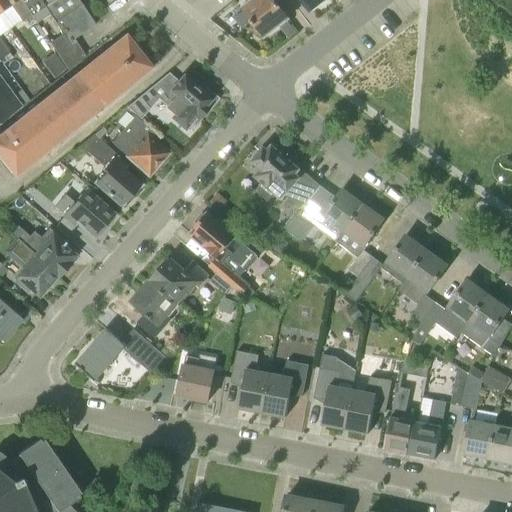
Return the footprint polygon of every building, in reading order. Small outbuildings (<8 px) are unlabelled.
[(0,0),(0,9),(0,10),(9,4),(22,22),(31,15),(21,0),(0,0)] [(21,0),(31,15),(36,22),(50,13),(44,5),(48,3),(46,0),(43,0),(42,1),(40,0),(21,0)] [(44,5),(50,13),(56,23),(61,19),(69,30),(65,33),(82,59),(87,55),(75,39),(97,24),(79,0),(40,0),(42,1),(43,0),(46,0),(48,3),(44,5)] [(253,0),(243,8),(251,20),(250,21),(263,37),(288,18),(274,0),(253,0)] [(324,0),(301,0),(310,11),(324,0)] [(280,27),(288,38),(295,32),(287,22),(280,27)] [(82,59),(65,33),(51,43),(56,51),(67,68),(69,70),(82,59)] [(126,34),(0,133),(0,158),(15,178),(153,69),(126,34)] [(5,48),(0,51),(0,61),(3,65),(12,58),(5,48)] [(67,68),(56,51),(42,61),(54,78),(67,68)] [(219,97),(205,85),(201,90),(184,76),(179,81),(169,73),(128,107),(142,118),(159,99),(176,114),(174,117),(186,129),(196,118),(198,120),(219,97)] [(0,124),(22,106),(14,96),(0,77),(0,124)] [(21,90),(14,96),(22,106),(29,100),(21,90)] [(133,116),(111,141),(128,156),(127,157),(138,166),(141,163),(152,172),(165,157),(155,147),(161,140),(133,116)] [(107,131),(103,128),(95,135),(100,139),(107,131)] [(95,135),(81,146),(106,168),(103,170),(105,172),(96,183),(107,192),(119,203),(122,206),(140,185),(124,171),(126,167),(109,152),(111,149),(100,139),(95,135)] [(301,208),(322,185),(304,171),(300,176),(296,173),(299,170),(283,156),(287,151),(276,142),(268,152),(264,148),(253,161),(262,170),(256,177),(264,183),(257,191),(267,200),(274,192),(282,198),(285,195),(301,208)] [(338,240),(364,204),(343,189),(337,197),(322,185),(301,208),(298,212),(317,225),(338,240)] [(65,195),(55,207),(75,225),(78,222),(84,228),(85,227),(96,236),(114,215),(85,190),(74,202),(65,195)] [(119,203),(107,192),(102,198),(114,208),(119,203)] [(211,201),(220,209),(227,201),(217,193),(211,201)] [(359,277),(373,257),(363,250),(385,219),(364,204),(338,240),(359,255),(352,263),(354,265),(350,270),(359,277)] [(15,218),(5,210),(0,216),(0,222),(7,228),(15,218)] [(209,267),(217,274),(232,286),(242,295),(257,279),(231,256),(243,243),(208,213),(205,215),(203,213),(195,222),(198,224),(195,227),(198,229),(192,236),(217,258),(209,267)] [(17,239),(27,248),(36,256),(60,278),(77,258),(63,247),(66,244),(48,228),(41,236),(34,235),(26,229),(17,239)] [(403,283),(427,250),(406,235),(385,265),(373,257),(359,277),(348,294),(357,301),(381,268),(403,283)] [(288,242),(278,236),(272,246),(282,252),(288,242)] [(27,248),(17,239),(9,249),(19,257),(28,265),(15,280),(28,292),(31,289),(38,295),(50,282),(54,284),(60,278),(36,256),(27,248)] [(421,324),(436,303),(426,296),(448,265),(427,250),(403,283),(402,286),(423,301),(411,317),(421,324)] [(150,279),(179,305),(198,284),(200,286),(207,277),(191,262),(183,271),(168,258),(150,279)] [(232,286),(217,274),(209,283),(224,295),(232,286)] [(179,305),(150,279),(139,292),(140,293),(133,301),(146,313),(138,323),(155,337),(163,328),(161,326),(179,305)] [(461,333),(489,294),(468,279),(446,310),(436,303),(421,324),(412,342),(419,348),(438,321),(456,334),(458,331),(461,333)] [(510,309),(489,294),(461,333),(491,355),(511,326),(511,323),(504,318),(510,309)] [(236,305),(234,301),(224,297),(219,310),(232,315),(236,305)] [(0,301),(0,338),(3,341),(22,320),(0,301)] [(246,312),(256,309),(253,301),(243,304),(246,312)] [(365,317),(358,305),(348,312),(355,323),(365,317)] [(106,329),(76,364),(92,378),(113,353),(117,356),(126,346),(106,329)] [(167,344),(160,352),(167,358),(174,350),(167,344)] [(262,413),(270,373),(256,371),(259,355),(237,351),(231,380),(243,382),(238,408),(262,413)] [(335,357),(322,354),(320,367),(332,370),(335,357)] [(186,356),(177,396),(208,403),(215,371),(198,367),(200,359),(186,356)] [(270,373),(262,413),(285,417),(291,391),(303,394),(309,365),(287,361),(283,376),(270,373)] [(425,378),(427,368),(405,364),(403,373),(425,378)] [(505,393),(511,379),(511,377),(491,366),(482,381),(505,393)] [(357,374),(332,370),(320,367),(314,396),(327,398),(322,425),(345,429),(353,390),(357,374)] [(452,405),(464,407),(470,375),(458,368),(452,405)] [(470,375),(464,407),(477,409),(482,382),(470,375)] [(353,390),(345,429),(369,434),(374,408),(386,410),(392,381),(370,377),(366,392),(353,390)] [(407,410),(411,389),(400,387),(399,392),(397,392),(385,449),(410,454),(416,422),(405,420),(407,410)] [(416,422),(410,454),(435,459),(446,402),(434,400),(428,425),(416,422)] [(490,458),(496,427),(470,422),(464,453),(490,458)] [(511,430),(496,427),(490,458),(511,462),(511,430)] [(0,511),(74,511),(68,505),(79,497),(38,439),(8,460),(0,453),(0,511)] [(312,511),(315,501),(287,495),(283,511),(312,511)] [(342,511),(344,506),(315,501),(312,511),(342,511)]
